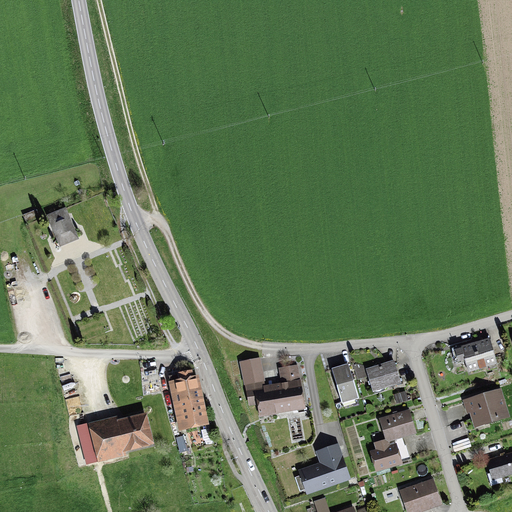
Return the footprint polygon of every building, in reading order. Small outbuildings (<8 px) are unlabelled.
[(40,218),(36,209),(23,215),(26,223),(40,218)] [(67,210),(47,217),(60,248),(79,240),(67,210)] [(468,374),(497,365),(489,339),(454,349),(458,363),(464,361),(468,374)] [(260,358),(240,362),(244,386),(245,386),(264,382),(265,382),(260,358)] [(368,376),(372,394),(401,385),(394,361),(366,370),(366,367),(353,363),(357,380),(368,376)] [(359,400),(348,365),(340,367),(339,363),(331,365),(332,369),(331,370),(342,405),(359,400)] [(264,382),(245,386),(249,407),(257,405),(259,419),(306,410),(298,365),(278,369),(281,383),(265,386),(264,382)] [(209,427),(199,377),(193,378),(192,371),(177,374),(178,381),(169,382),(179,432),(209,427)] [(502,390),(463,401),(467,416),(470,415),(474,429),(510,419),(502,390)] [(408,401),(406,392),(394,395),(397,404),(408,401)] [(402,462),(409,460),(403,440),(417,436),(409,410),(379,419),(386,441),(374,444),(376,451),(370,453),(376,474),(403,466),(402,462)] [(98,462),(98,464),(126,457),(126,454),(155,447),(147,414),(118,421),(117,418),(90,424),(76,427),(86,466),(97,464),(96,462),(98,462)] [(201,431),(205,445),(214,443),(210,428),(201,431)] [(200,439),(198,431),(188,433),(189,441),(200,439)] [(176,438),(179,453),(187,451),(184,436),(176,438)] [(351,481),(339,445),(316,453),(320,464),(298,472),(307,496),(351,481)] [(511,475),(511,453),(486,461),(490,474),(488,475),(491,487),(503,483),(502,479),(511,475)] [(433,480),(399,491),(406,511),(426,511),(443,507),(433,480)] [(314,502),(316,511),(355,511),(354,508),(340,511),(329,511),(325,498),(314,502)]
